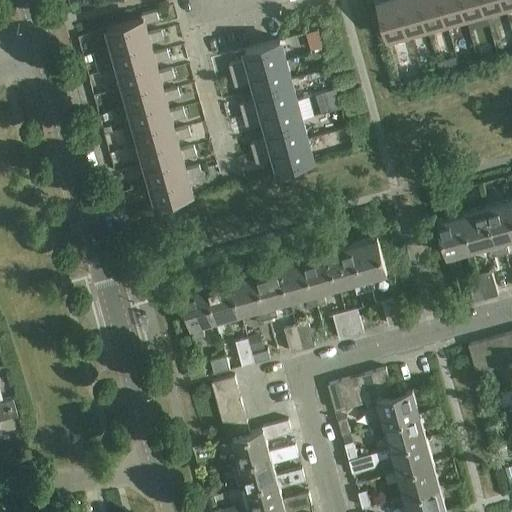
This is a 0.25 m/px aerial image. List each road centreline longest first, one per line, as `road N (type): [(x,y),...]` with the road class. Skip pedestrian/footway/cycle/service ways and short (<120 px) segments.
road 1 (residential): [(159,468),(44,54)]
road 2 (residential): [(511,306),(317,361),(302,384),(336,511)]
road 3 (unclassified): [(159,468),(0,492)]
